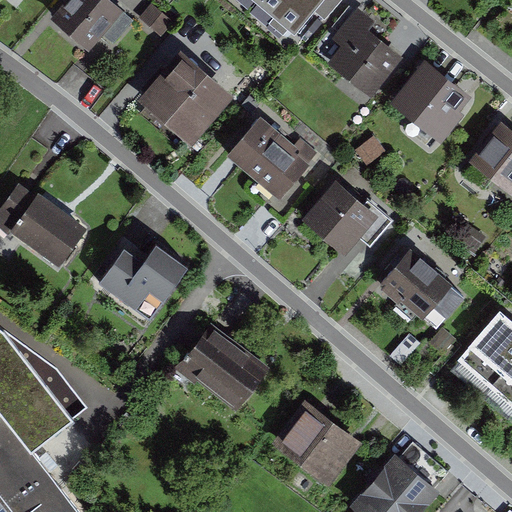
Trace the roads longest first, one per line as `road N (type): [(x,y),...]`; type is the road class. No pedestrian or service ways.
road 1 (residential): [(0,55),(511,491)]
road 2 (residential): [(397,0),(511,90)]
